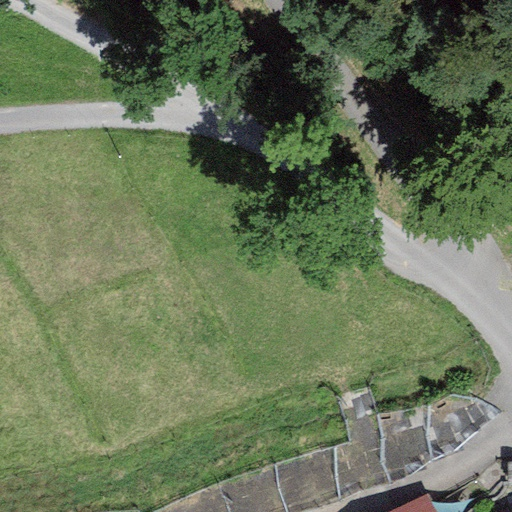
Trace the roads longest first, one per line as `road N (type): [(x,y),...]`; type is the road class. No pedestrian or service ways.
road 1 (unclassified): [(511,367),(435,269),(248,133),(26,0)]
road 2 (track): [(248,133),(109,109),(0,118)]
